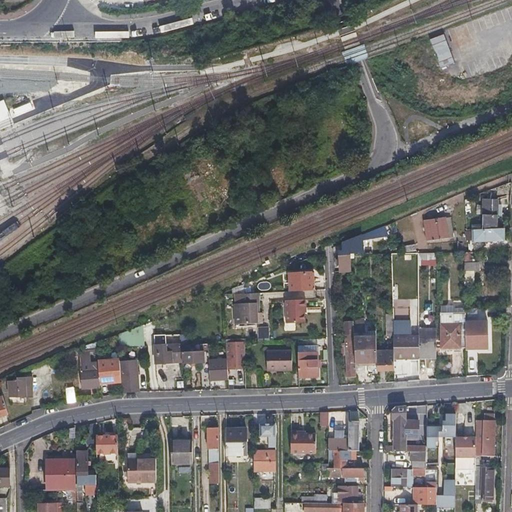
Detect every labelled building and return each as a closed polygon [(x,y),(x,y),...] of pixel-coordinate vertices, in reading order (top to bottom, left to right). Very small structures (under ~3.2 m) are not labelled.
[(444,35),(428,40),(437,69),(453,64),(444,35)] [(4,98),(0,99),(0,130),(14,125),(4,98)] [(482,200),(482,229),(497,228),(498,215),(501,215),(501,205),(498,205),(497,200),(482,200)] [(424,221),(425,230),(426,240),(447,237),(445,218),(424,221)] [(472,230),(472,240),(472,242),(503,241),(503,228),(497,228),(482,229),(472,229),(472,230)] [(338,257),(339,264),(339,272),(351,272),(350,253),(359,253),(360,236),(343,243),(342,253),(338,252),(338,257)] [(403,247),(404,253),(416,251),(415,244),(403,247)] [(419,262),(434,261),(434,253),(418,253),(419,262)] [(464,253),(464,260),(464,267),(472,267),(472,253),(464,253)] [(472,279),(472,267),(464,267),(464,279),(472,279)] [(311,291),(310,282),(310,273),(288,274),(289,292),(311,291)] [(235,304),(236,314),(236,324),(257,323),(257,313),(260,313),(259,293),(241,294),(241,304),(235,304)] [(287,324),(295,323),(303,323),(303,308),(304,308),(303,300),(285,300),(287,324)] [(356,376),(355,363),(354,332),(353,321),(344,322),(345,343),(341,344),(341,355),(345,355),(346,377),(356,376)] [(465,324),(465,347),(487,347),(487,321),(465,321),(465,324)] [(440,347),(465,347),(465,324),(441,324),(440,347)] [(268,338),(268,327),(257,327),(257,338),(268,338)] [(143,330),(119,330),(119,346),(143,346),(143,330)] [(376,373),(376,371),(376,351),(375,337),(359,337),(358,332),(354,332),(355,363),(366,362),(366,373),(376,373)] [(420,357),(427,357),(435,357),(435,339),(419,339),(420,357)] [(394,357),(406,357),(418,357),(418,341),(394,342),(394,357)] [(231,356),(230,356),(228,356),(229,360),(231,360),(232,368),(245,368),(245,342),(230,342),(231,356)] [(181,344),(155,346),(155,364),(182,363),(181,354),(181,349),(181,344)] [(118,347),(119,351),(119,354),(147,353),(147,346),(118,347)] [(203,362),(203,357),(203,351),(189,352),(189,349),(181,349),(181,354),(182,363),(203,362)] [(99,386),(99,383),(98,371),(90,371),(89,350),(79,351),(79,368),(81,387),(99,386)] [(267,371),(273,371),(279,371),(278,368),(292,368),(292,351),(266,351),(267,371)] [(376,351),(376,371),(393,370),(392,351),(376,351)] [(321,378),(320,352),(300,353),(302,379),(321,378)] [(121,382),(120,365),(119,360),(97,363),(98,371),(99,383),(121,382)] [(227,380),(227,370),(226,360),(209,361),(210,380),(227,380)] [(120,365),(121,382),(122,394),(138,393),(136,364),(120,365)] [(32,378),(25,378),(19,378),(19,380),(9,381),(9,397),(32,397),(32,378)] [(394,407),(393,409),(392,411),(392,418),(394,418),(394,451),(405,451),(405,446),(405,406),(394,407)] [(475,456),(483,456),(492,456),(492,420),(492,414),(483,414),(483,420),(475,420),(475,438),(475,456)] [(348,439),(347,450),(355,450),(356,450),(356,421),(348,421),(348,439)] [(267,447),(275,447),(275,423),(257,423),(258,436),(266,436),(267,447)] [(206,428),(206,439),(206,449),(208,449),(208,483),(218,483),(217,428),(206,428)] [(225,455),(235,455),(245,455),(244,429),(225,429),(225,455)] [(347,450),(348,439),(342,439),(342,429),(333,429),(333,439),(327,439),(327,450),(347,450)] [(298,434),(298,433),(290,433),(290,453),(315,453),(315,434),(298,434)] [(96,456),(106,456),(117,456),(117,436),(95,436),(96,456)] [(443,437),(442,445),(452,446),(452,438),(443,437)] [(475,438),(454,438),(454,444),(454,457),(475,457),(475,456),(475,438)] [(168,443),(168,454),(168,465),(192,465),(191,442),(168,443)] [(136,454),(136,451),(136,449),(127,449),(127,467),(127,472),(127,475),(155,475),(155,454),(136,454)] [(347,450),(327,450),(327,455),(333,455),(333,458),(335,458),(334,468),(344,468),(345,458),(354,458),(355,450),(347,450)] [(424,460),(424,450),(409,451),(409,460),(424,460)] [(275,470),(274,461),(274,452),(252,452),(253,471),(275,470)] [(77,485),(75,485),(75,492),(75,502),(77,502),(82,502),(81,490),(80,490),(80,485),(95,485),(94,475),(87,476),(86,453),(77,453),(77,485)] [(46,476),(75,476),(75,460),(45,460),(46,476)] [(323,464),(323,469),(323,474),(326,474),(326,477),(362,477),(363,468),(344,468),(334,468),(326,468),(326,464),(323,464)] [(474,467),(474,483),(474,499),(492,499),(493,467),(474,467)] [(424,476),(437,477),(437,469),(424,468),(424,476)] [(0,485),(1,486),(10,486),(9,469),(0,469),(0,485)] [(406,469),(399,469),(391,469),(391,487),(407,487),(406,469)] [(46,491),(67,492),(67,481),(75,481),(75,476),(46,476),(46,491)] [(67,492),(75,492),(75,485),(75,481),(67,481),(67,492)] [(454,507),(454,481),(443,481),(442,495),(435,495),(435,505),(435,507),(454,507)] [(435,495),(435,493),(435,482),(426,482),(426,487),(419,487),(419,504),(435,505),(435,495)] [(332,504),(357,504),(358,486),(338,486),(338,493),(333,493),(332,504)] [(62,511),(63,493),(45,493),(44,511),(62,511)] [(253,498),(253,509),(269,508),(269,497),(253,498)] [(84,511),(84,502),(82,502),(77,502),(76,511),(84,511)]
